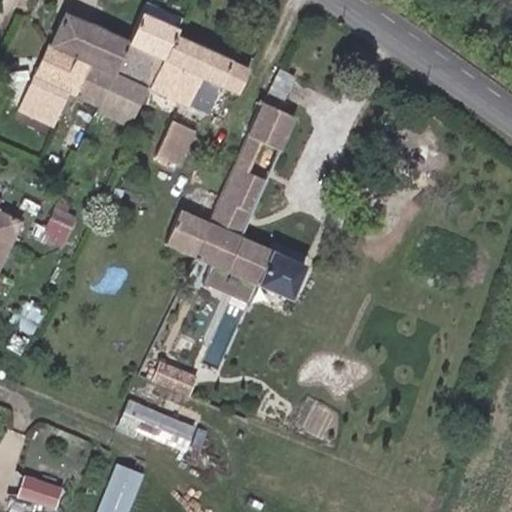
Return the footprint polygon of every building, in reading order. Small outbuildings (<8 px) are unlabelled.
[(173,33),(180,17),(144,0),(127,39),(97,105),(93,112),(128,126),(146,86),(149,87),(173,33)] [(64,52),(80,18),(62,10),(47,44),(64,52)] [(74,94),(104,29),(80,18),(64,52),(47,44),(45,43),(31,72),(68,91),(74,94)] [(74,94),(97,105),(127,39),(104,29),(74,94)] [(247,67),(173,33),(149,87),(186,104),(199,76),(236,93),(247,67)] [(271,87),(290,95),(299,74),(280,66),(271,87)] [(31,72),(25,87),(61,105),(68,91),(31,72)] [(61,105),(25,87),(16,108),(53,123),(61,105)] [(206,220),(192,255),(289,300),(306,263),(271,246),(269,249),(237,234),(290,117),(261,103),(206,220)] [(401,120),(387,114),(374,144),(388,150),(401,120)] [(0,115),(0,138),(10,121),(0,115)] [(155,154),(180,164),(196,130),(170,119),(159,144),(131,132),(126,144),(154,156),(155,154)] [(81,138),(75,151),(88,157),(95,144),(81,138)] [(366,193),(357,189),(351,205),(359,208),(366,193)] [(84,222),(53,207),(45,226),(76,240),(84,222)] [(164,242),(192,255),(206,220),(180,208),(164,242)] [(0,210),(0,240),(8,244),(20,220),(0,210)] [(184,449),(193,425),(127,399),(118,423),(184,449)] [(132,511),(148,470),(119,459),(98,511),(132,511)] [(61,509),(71,485),(32,470),(23,493),(61,509)]
